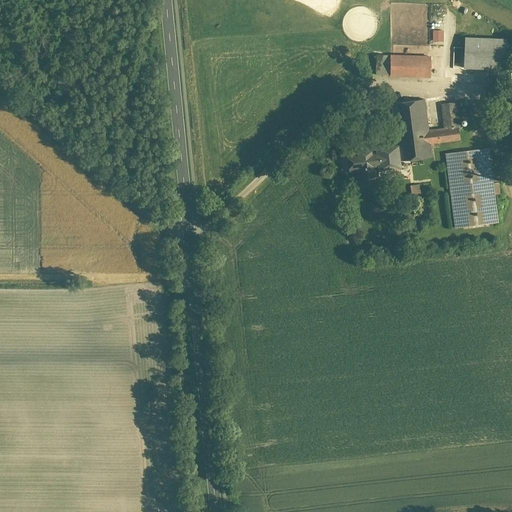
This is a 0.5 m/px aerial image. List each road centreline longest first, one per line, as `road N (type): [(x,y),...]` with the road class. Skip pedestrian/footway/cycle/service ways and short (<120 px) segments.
road 1 (tertiary): [(216,511),(164,0)]
road 2 (track): [(0,79),(154,213),(188,229)]
